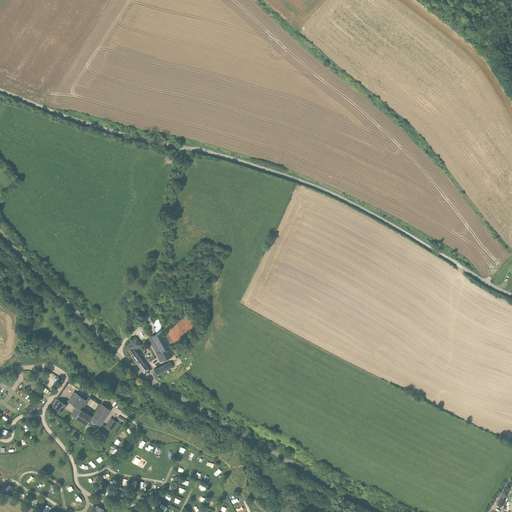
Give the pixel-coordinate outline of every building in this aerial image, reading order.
[(153,320),(157,331),(162,329),(158,317),(153,320)] [(148,336),(161,359),(172,353),(168,346),(170,345),(162,329),(157,331),(148,336)] [(144,371),(148,368),(136,350),(137,349),(136,348),(141,344),(136,337),(126,345),(144,371)] [(171,360),(154,368),(156,373),(173,365),(171,360)] [(80,409),(86,400),(74,392),(68,401),(76,406),(71,414),(87,424),(92,417),(80,409)] [(65,405),(57,400),(53,406),(62,412),(63,411),(62,410),(65,405)] [(102,404),(93,418),(91,420),(99,425),(100,423),(103,419),(109,409),(102,404)] [(105,426),(111,431),(117,422),(110,418),(105,426)] [(506,493),(502,490),(497,499),(502,502),(506,493)]
